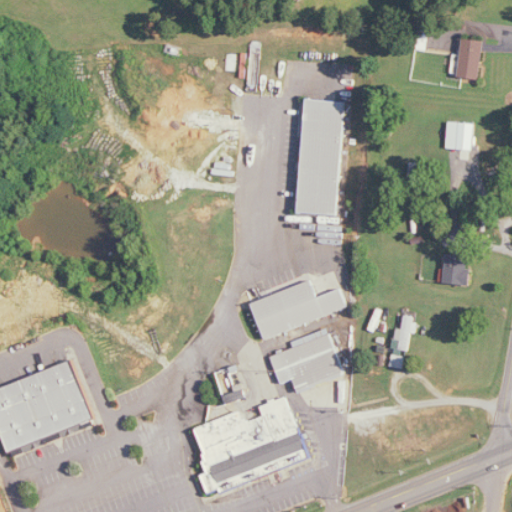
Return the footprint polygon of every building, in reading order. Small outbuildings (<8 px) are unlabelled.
[(431,31),(422,29),(418,50),(428,52),(431,31)] [(482,79),(486,41),(465,39),(461,77),(482,79)] [(301,213),(340,215),(347,102),(308,99),(301,213)] [(476,123),(450,123),(450,149),(476,149),(476,123)] [(469,269),(470,256),(449,255),(447,284),(472,285),(473,269),(469,269)] [(351,309),(344,289),(320,297),(315,281),(254,302),(267,338),(351,309)] [(411,351),(413,332),(417,333),(419,317),(407,315),(405,329),(398,328),(393,366),(405,367),(407,350),(411,351)] [(348,375),(331,328),(294,341),(297,348),(273,356),(284,384),(296,380),(301,392),(348,375)] [(98,420),(78,361),(0,387),(0,422),(10,453),(30,447),(31,451),(62,441),(59,434),(98,420)] [(228,404),(249,398),(244,384),(237,386),(231,368),(218,372),(228,404)] [(313,459),(290,396),(261,407),(264,416),(247,422),(243,411),(196,429),(214,478),(205,481),(210,495),(247,482),(245,474),(258,469),(261,478),(313,459)]
